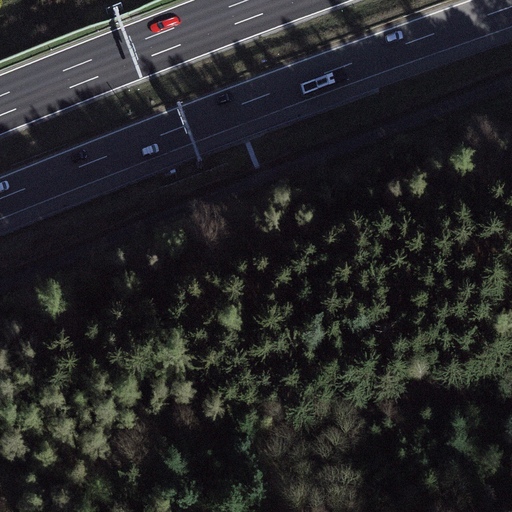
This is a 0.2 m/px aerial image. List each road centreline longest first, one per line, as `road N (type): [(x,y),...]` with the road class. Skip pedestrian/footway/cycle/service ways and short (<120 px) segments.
road 1 (track): [(511,93),(0,299)]
road 2 (motorway): [(0,200),(511,7)]
road 3 (motorway): [(275,0),(0,106)]
